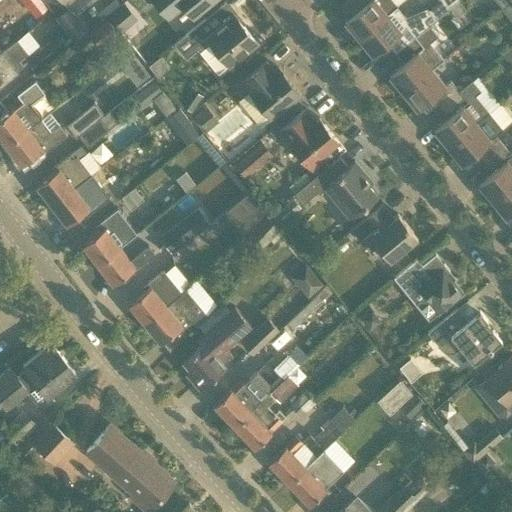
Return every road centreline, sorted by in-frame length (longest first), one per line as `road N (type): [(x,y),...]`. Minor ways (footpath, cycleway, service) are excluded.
road 1 (tertiary): [(252,511),(129,378),(0,210)]
road 2 (residential): [(287,19),(511,292)]
